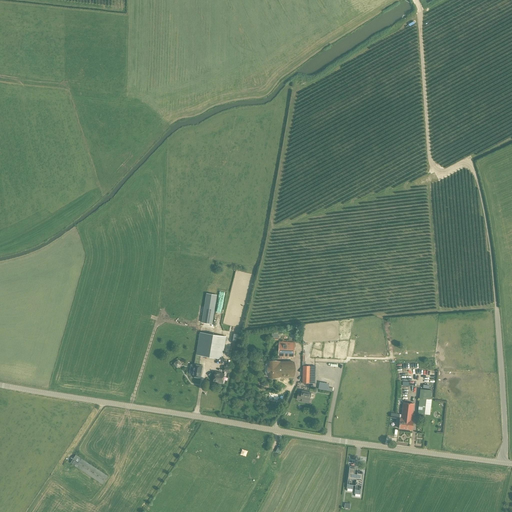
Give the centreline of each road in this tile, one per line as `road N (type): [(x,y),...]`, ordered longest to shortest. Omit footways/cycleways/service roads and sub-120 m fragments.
road 1 (tertiary): [(511,463),(0,385)]
road 2 (track): [(272,229),(432,178),(414,0)]
road 3 (track): [(432,178),(460,164),(474,170),(479,186),(496,301),(503,462)]
road 4 (track): [(386,447),(395,374),(385,323)]
road 5 (track): [(434,354),(315,359)]
